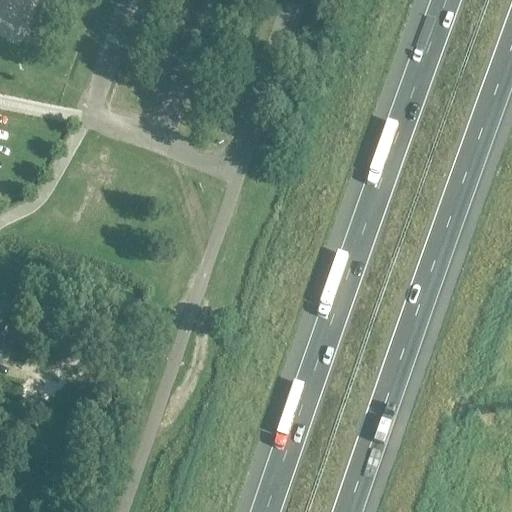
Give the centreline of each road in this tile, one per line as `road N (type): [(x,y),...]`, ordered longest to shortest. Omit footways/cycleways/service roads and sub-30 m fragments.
road 1 (motorway): [(441,0),(259,511)]
road 2 (motorway): [(352,511),(511,53)]
